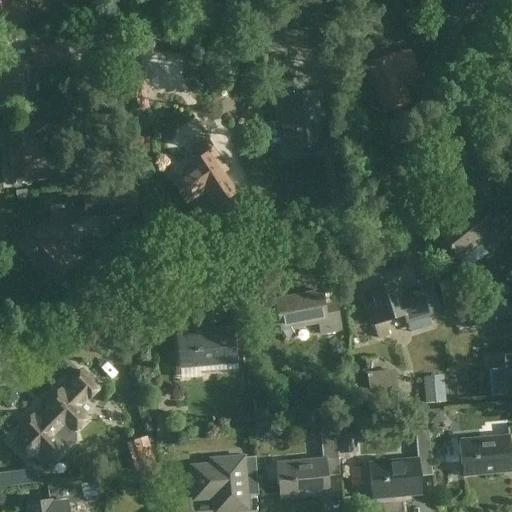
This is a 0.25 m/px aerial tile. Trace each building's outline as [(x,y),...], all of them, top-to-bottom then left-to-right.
[(0,0),(0,21),(26,20),(25,1),(18,2),(17,0),(0,0)] [(482,0),(446,0),(445,2),(471,19),(482,0)] [(435,44),(425,14),(409,19),(420,49),(435,44)] [(0,101),(1,101),(1,102),(25,99),(24,88),(28,87),(26,70),(69,66),(66,42),(30,45),(31,58),(0,60),(0,101)] [(402,81),(411,77),(412,81),(418,79),(408,50),(393,55),(392,54),(360,65),(367,83),(372,81),(383,111),(409,102),(402,81)] [(116,58),(120,80),(142,76),(138,54),(116,58)] [(115,58),(96,60),(97,71),(116,70),(115,58)] [(149,108),(143,76),(142,76),(120,80),(126,112),(149,108)] [(333,90),(304,93),(302,78),(280,80),(282,96),(288,95),(294,149),(298,148),(299,153),(315,152),(315,147),(319,146),(316,123),(323,122),(322,114),(336,112),(333,90)] [(33,147),(32,134),(72,131),(71,119),(28,122),(28,134),(7,136),(11,178),(35,176),(34,163),(38,162),(37,147),(33,147)] [(204,190),(215,206),(235,192),(222,172),(227,169),(206,137),(195,144),(202,156),(190,164),(193,169),(173,182),(186,202),(204,190)] [(86,217),(136,214),(135,189),(85,192),(86,217)] [(476,203),(439,233),(459,258),(496,229),(500,233),(510,226),(492,204),(483,211),(476,203)] [(25,261),(28,258),(33,265),(35,263),(48,278),(72,257),(63,246),(75,236),(70,230),(67,233),(52,215),(16,245),(17,245),(14,248),(13,254),(19,261),(25,261)] [(405,314),(407,322),(427,316),(419,291),(400,297),(395,281),(371,289),(375,302),(367,305),(373,325),(374,325),(378,339),(389,336),(384,321),(405,314)] [(275,300),(281,329),(319,322),(321,334),(341,330),(336,305),(324,307),(320,291),(275,300)] [(484,307),(475,309),(478,325),(486,323),(510,319),(510,318),(511,317),(511,313),(509,313),(507,303),(484,307)] [(180,368),(234,363),(231,327),(196,330),(197,334),(178,336),(180,368)] [(500,356),(501,369),(489,370),(491,396),(511,394),(511,353),(499,355),(499,356),(500,356)] [(367,373),(371,400),(395,397),(391,370),(367,373)] [(15,440),(15,445),(13,447),(26,459),(27,458),(34,458),(43,467),(49,461),(50,462),(58,463),(66,455),(64,448),(70,448),(76,442),(76,434),(70,428),(75,428),(83,420),(83,414),(76,407),(85,397),(87,399),(98,388),(80,371),(70,381),(75,386),(65,396),(59,390),(45,404),(49,408),(37,421),(32,416),(19,428),(23,432),(15,440)] [(422,379),(422,403),(444,403),(444,379),(422,379)] [(0,413),(1,414),(13,401),(0,390),(0,413)] [(155,416),(156,422),(157,439),(172,438),(171,421),(171,415),(155,416)] [(511,426),(507,427),(508,435),(459,440),(462,476),(496,473),(495,468),(511,466),(510,453),(511,452),(511,426)] [(432,475),(428,430),(414,431),(417,458),(368,462),(371,499),(404,496),(404,491),(421,489),(419,476),(432,475)] [(340,475),(336,434),(320,435),(322,458),(276,462),(279,499),(312,496),(312,490),(328,489),(327,476),(340,475)] [(156,469),(146,437),(133,441),(143,473),(156,469)] [(446,466),(456,466),(456,453),(451,453),(451,446),(445,446),(446,466)] [(214,496),(215,511),(247,509),(244,473),(256,472),(255,456),(211,459),(211,465),(191,466),(194,498),(214,496)] [(36,470),(0,473),(0,487),(38,483),(36,470)] [(27,503),(28,511),(68,511),(67,503),(82,501),(79,482),(47,487),(49,500),(27,503)]
